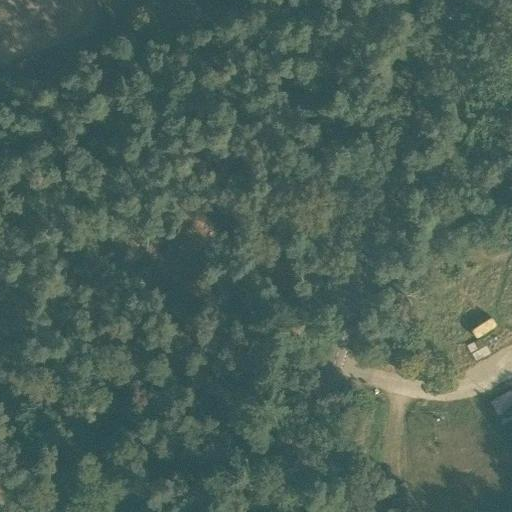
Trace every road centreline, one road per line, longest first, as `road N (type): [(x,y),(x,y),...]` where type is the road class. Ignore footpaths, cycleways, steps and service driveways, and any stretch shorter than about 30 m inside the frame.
road 1 (tertiary): [(326,361),(442,0)]
road 2 (residential): [(326,361),(448,389),(511,357)]
road 3 (tertiary): [(272,511),(326,361)]
